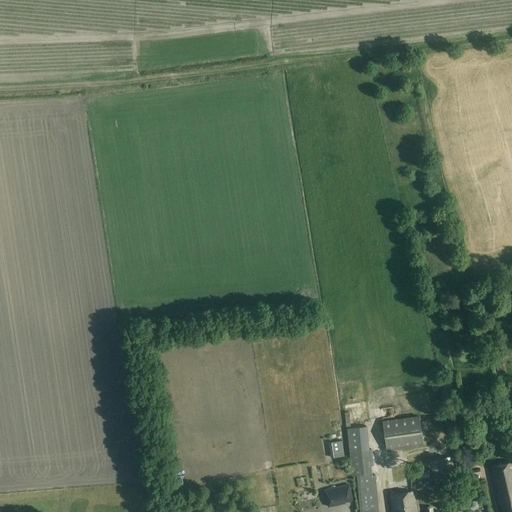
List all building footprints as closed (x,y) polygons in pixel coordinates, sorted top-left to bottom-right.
[(499,357),(507,355),(504,346),(491,350),(493,359),(499,357)] [(383,421),(387,451),(424,446),(420,416),(383,421)] [(364,474),(364,475),(370,475),(370,473),(369,474),(367,461),(373,460),(372,450),(366,450),(364,427),(347,428),(351,475),(364,474)] [(333,457),(344,456),(342,441),(331,442),(333,457)] [(511,511),(511,461),(491,466),(493,475),(492,475),(494,486),(498,485),(499,492),(496,493),(498,503),(501,503),(502,511),(511,511)] [(458,464),(464,488),(472,486),(466,462),(458,464)] [(415,511),(411,481),(389,485),(393,511),(396,511),(415,511)] [(344,501),(352,499),(349,485),(325,490),(328,507),(344,503),(344,501)] [(378,511),(377,493),(358,495),(359,511),(378,511)]
